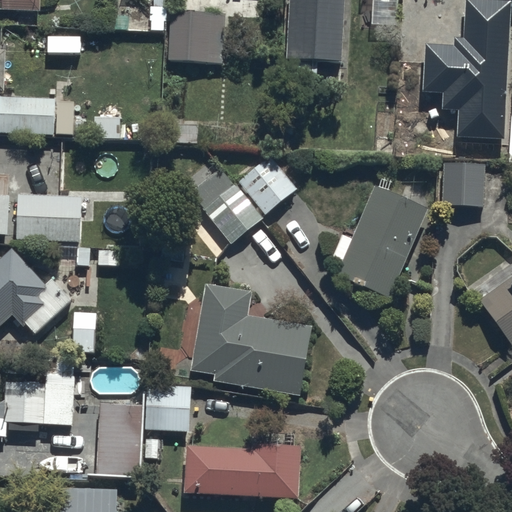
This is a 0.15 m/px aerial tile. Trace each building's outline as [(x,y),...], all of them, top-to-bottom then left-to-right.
[(38,0),(0,0),(0,8),(38,10),(38,0)] [(116,0),(115,31),(165,32),(165,0),(153,0),(154,1),(116,0)] [(287,0),(285,61),(291,61),(341,63),(343,0),(287,0)] [(504,138),(511,0),(464,0),(463,36),(454,36),(454,45),(425,43),(422,91),(443,92),(443,108),(459,109),(457,136),(504,138)] [(224,10),(169,8),(167,60),(222,62),(224,10)] [(0,132),(72,135),(72,112),(73,97),(0,94),(0,132)] [(119,114),(92,113),(92,136),(118,137),(119,114)] [(268,155),(238,180),(265,212),(295,187),(268,155)] [(484,161),(441,161),(441,204),(483,204),(484,161)] [(262,217),(219,168),(188,194),(230,244),(262,217)] [(373,182),(335,271),(389,296),(427,205),(373,182)] [(17,191),(17,193),(15,238),(79,240),(81,193),(17,191)] [(0,325),(11,315),(33,337),(72,300),(49,276),(42,282),(10,247),(0,256),(0,325)] [(511,264),(472,294),(511,344),(511,264)] [(251,288),(203,282),(190,369),(212,372),(211,379),(301,393),(311,325),(247,315),(251,288)] [(95,310),(72,310),(72,351),(95,351),(95,310)] [(42,383),(5,382),(4,419),(0,419),(0,435),(6,435),(6,429),(39,430),(39,422),(72,423),(74,355),(42,355),(42,383)] [(147,382),(145,428),(188,430),(190,385),(147,382)] [(139,404),(99,402),(96,471),(136,473),(139,404)] [(183,493),(296,497),(300,444),(251,442),(251,448),(185,445),(183,493)] [(115,511),(117,491),(61,489),(59,511),(115,511)]
